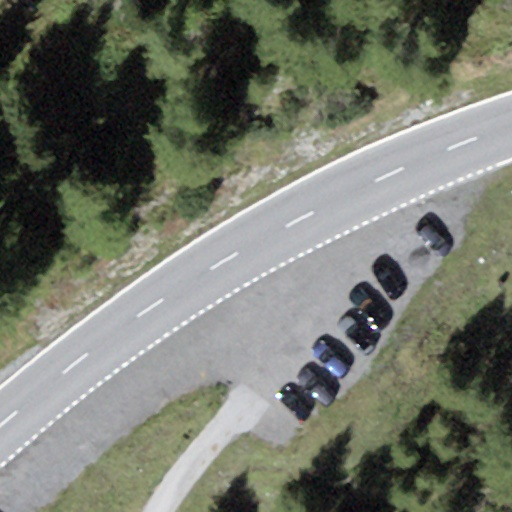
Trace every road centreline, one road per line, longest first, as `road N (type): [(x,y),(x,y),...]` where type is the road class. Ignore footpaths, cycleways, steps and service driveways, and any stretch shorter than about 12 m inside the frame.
road 1 (primary): [(511,123),(419,158),(251,243),(92,349),(0,426)]
road 2 (track): [(251,243),(267,359),(158,511)]
